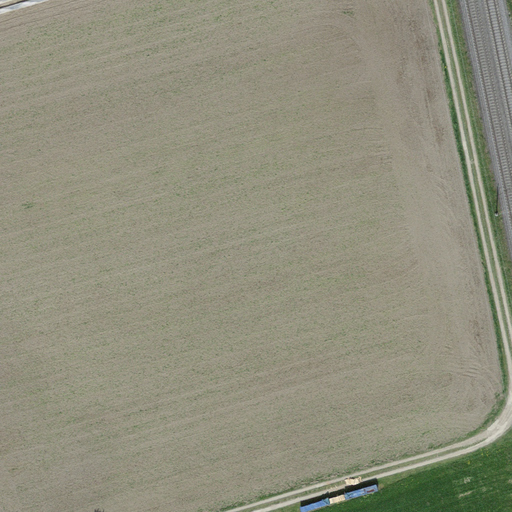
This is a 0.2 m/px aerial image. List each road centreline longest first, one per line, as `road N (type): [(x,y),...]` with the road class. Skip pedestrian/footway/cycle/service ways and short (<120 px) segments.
road 1 (track): [(439,0),(511,355)]
road 2 (track): [(511,407),(476,443),(242,511)]
